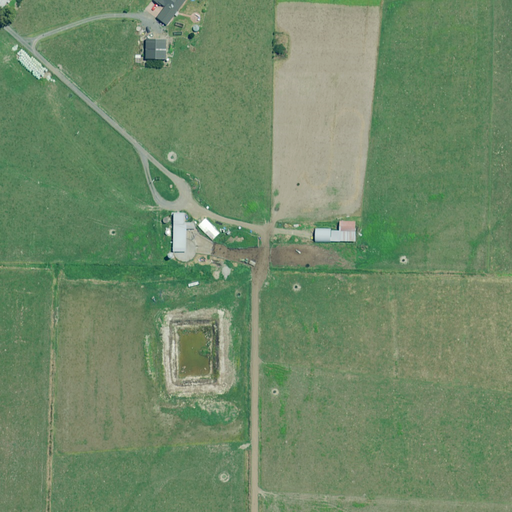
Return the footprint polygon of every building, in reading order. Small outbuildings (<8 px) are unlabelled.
[(9,0),(0,0),(0,9),(2,11),(9,0)] [(154,0),(154,1),(162,6),(162,5),(166,7),(158,18),(168,25),(186,0),(154,0)] [(168,40),(148,40),(147,59),(167,60),(168,40)] [(186,223),(186,214),(175,213),(174,252),(186,252),(187,229),(195,229),(195,223),(186,223)] [(220,233),(206,219),(199,226),(213,240),(220,233)] [(358,222),(341,222),(341,231),(331,231),(331,229),(317,229),(316,241),(357,242),(358,222)]
